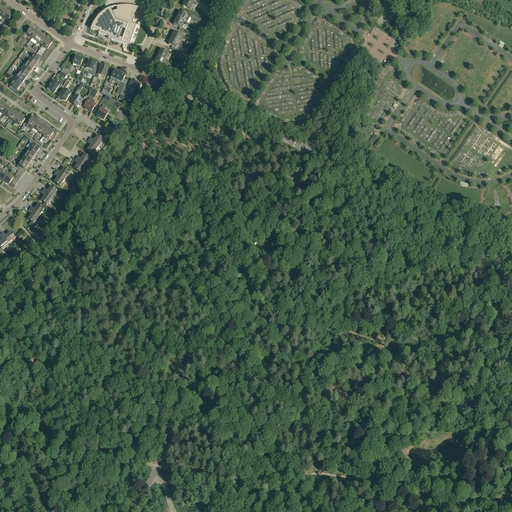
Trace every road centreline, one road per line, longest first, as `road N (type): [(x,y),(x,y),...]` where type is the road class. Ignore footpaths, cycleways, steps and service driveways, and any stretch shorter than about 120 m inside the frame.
road 1 (tertiary): [(151,478),(190,346),(307,150)]
road 2 (residential): [(0,217),(75,122),(33,93),(69,44)]
road 3 (tertiary): [(307,150),(417,0)]
road 4 (residential): [(307,150),(192,98)]
